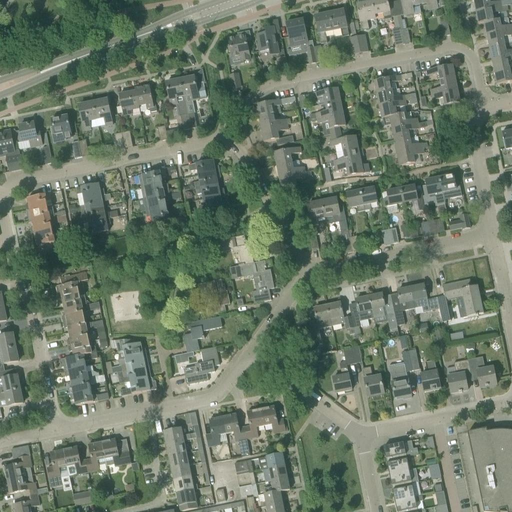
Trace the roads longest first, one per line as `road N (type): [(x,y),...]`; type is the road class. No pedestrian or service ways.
road 1 (residential): [(57,432),(3,196),(18,181),(221,142)]
road 2 (residential): [(221,142),(225,117),(269,88),(454,48),(473,62),(482,110)]
road 3 (residential): [(309,277),(495,237)]
road 4 (residential): [(309,277),(237,149),(221,142)]
road 5 (residential): [(361,435),(511,403)]
road 6 (residential): [(57,432),(197,405)]
road 7 (residential): [(361,435),(246,355)]
road 8 (residential): [(495,237),(475,145),(482,110)]
